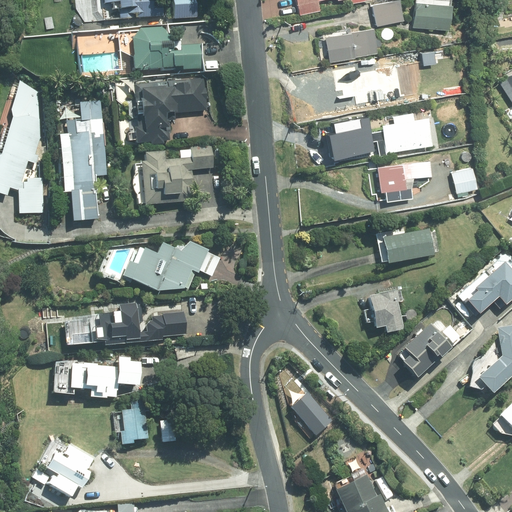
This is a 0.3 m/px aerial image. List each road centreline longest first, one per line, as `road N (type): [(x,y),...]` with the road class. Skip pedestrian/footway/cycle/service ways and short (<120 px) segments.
road 1 (residential): [(279,306),(247,0)]
road 2 (residential): [(279,306),(465,511)]
road 3 (residential): [(278,511),(249,361),(279,306)]
